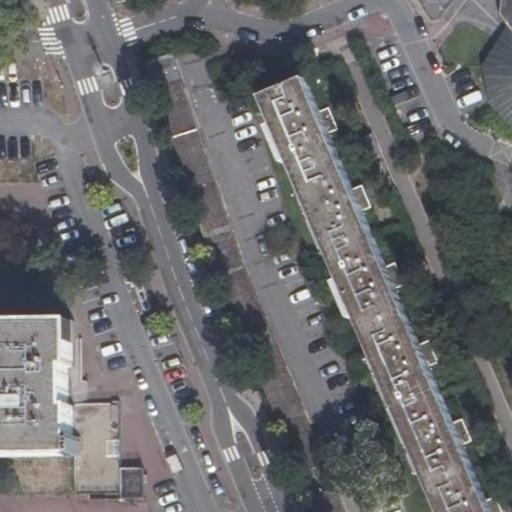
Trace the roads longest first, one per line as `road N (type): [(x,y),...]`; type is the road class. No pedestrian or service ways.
road 1 (residential): [(273,511),(90,39)]
road 2 (residential): [(202,11),(248,33),(279,37),(366,3),(394,7),(449,127),(466,144),(511,157)]
